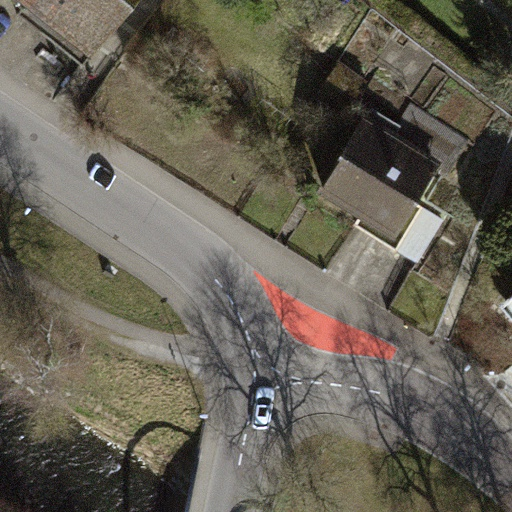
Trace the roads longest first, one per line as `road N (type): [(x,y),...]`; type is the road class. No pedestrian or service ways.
road 1 (tertiary): [(0,126),(183,247),(230,291),(254,376)]
road 2 (residential): [(511,479),(416,405),(254,376)]
road 3 (track): [(246,443),(349,511)]
